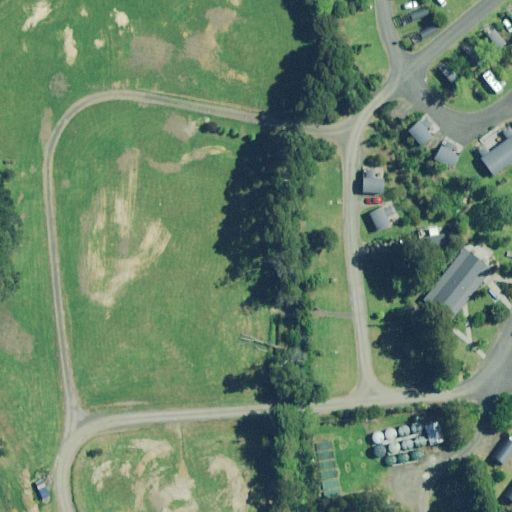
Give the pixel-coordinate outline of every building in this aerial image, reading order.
[(428,17),(425,7),(408,14),(411,23),(428,17)] [(437,32),(433,24),(418,32),(422,40),(437,32)] [(494,28),(487,33),(497,44),(503,39),(494,28)] [(473,46),(466,52),(476,63),(483,57),(473,46)] [(449,64),(442,70),(453,81),(459,75),(449,64)] [(419,121),(406,131),(420,147),(432,137),(419,121)] [(492,177),(511,162),(511,135),(479,160),(492,177)] [(458,157),(440,146),(432,160),(450,170),(458,157)] [(330,174),(320,171),(312,196),(329,201),(335,185),(327,182),(330,174)] [(382,175),(363,175),(363,191),(382,191),(382,175)] [(381,205),(368,211),(376,229),(389,224),(381,205)] [(462,245),(431,287),(457,306),(488,265),(462,245)] [(0,342),(0,378),(22,369),(9,338),(0,342)] [(444,442),(438,420),(424,425),(430,446),(444,442)] [(511,452),(511,443),(505,438),(491,458),(502,466),(511,452)] [(511,484),(502,498),(511,505),(511,484)]
